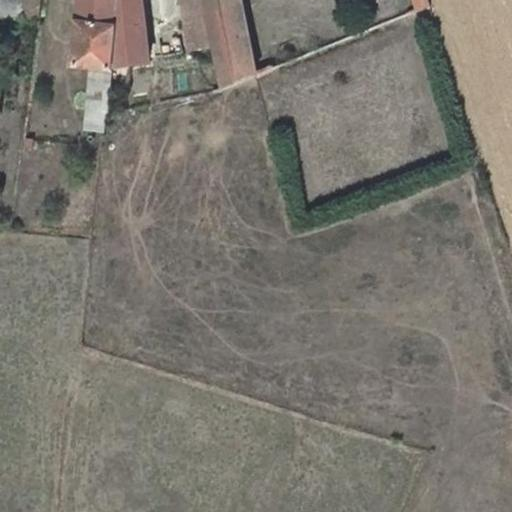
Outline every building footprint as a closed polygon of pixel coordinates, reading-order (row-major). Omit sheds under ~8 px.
[(21,24),(35,25),(38,0),(0,0),(0,10),(23,14),(21,24)] [(77,0),(67,61),(82,63),(77,105),(102,107),(115,0),(77,0)] [(115,0),(102,107),(101,115),(110,113),(112,98),(123,96),(124,62),(144,60),(142,0),(115,0)] [(178,0),(182,43),(213,42),(207,0),(178,0)] [(207,0),(213,42),(220,87),(226,86),(254,74),(238,0),(207,0)] [(431,2),(429,0),(410,0),(413,9),(431,2)]
